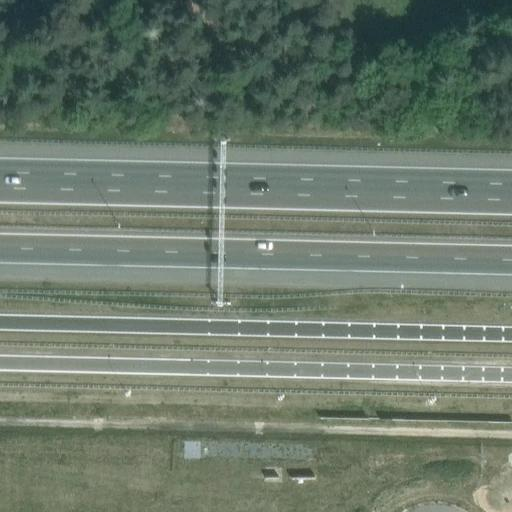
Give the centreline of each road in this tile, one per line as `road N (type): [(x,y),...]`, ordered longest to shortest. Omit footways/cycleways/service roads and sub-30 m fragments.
road 1 (motorway): [(0,250),(511,265)]
road 2 (motorway): [(511,191),(0,178)]
road 3 (motorway): [(0,362),(511,374)]
road 4 (motorway): [(0,324),(511,335)]
